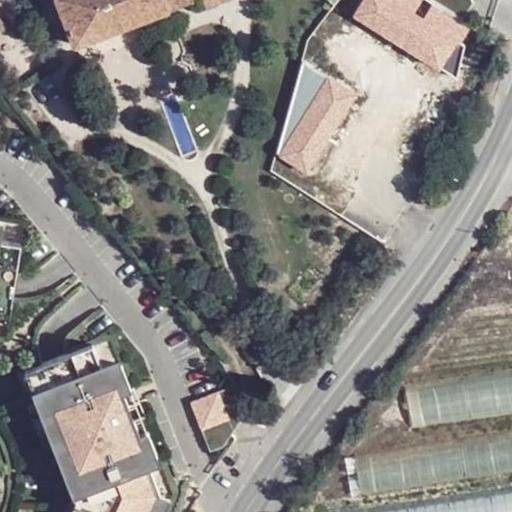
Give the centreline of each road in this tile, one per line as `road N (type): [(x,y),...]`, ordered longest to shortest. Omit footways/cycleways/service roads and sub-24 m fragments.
road 1 (secondary): [(511,118),(472,203),(244,511)]
road 2 (residential): [(227,511),(204,481),(141,332),(0,171)]
